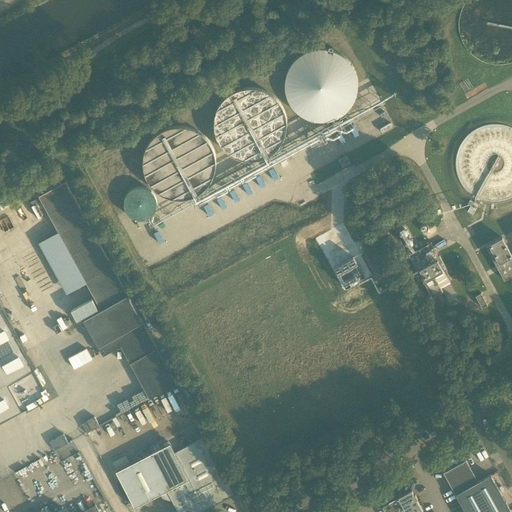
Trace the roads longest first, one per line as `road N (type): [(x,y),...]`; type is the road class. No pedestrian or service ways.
road 1 (track): [(0,120),(205,0)]
road 2 (unclassified): [(275,511),(479,401)]
road 3 (unknown): [(67,404),(0,266)]
road 4 (unknown): [(123,511),(67,404)]
